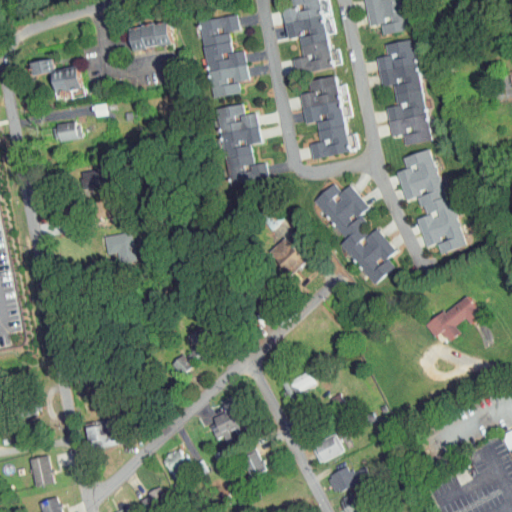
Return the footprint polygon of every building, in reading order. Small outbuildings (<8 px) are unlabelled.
[(323,61),(312,0),(284,0),(274,2),(279,31),(298,28),(298,29),(290,30),(294,50),(283,52),(286,67),(323,61)] [(397,23),(393,0),(356,0),(359,19),(371,17),(372,27),(397,23)] [(202,91),(230,87),(229,75),(239,73),(234,44),(222,46),(219,25),(230,23),(227,8),(190,14),(202,91)] [(126,41),(163,37),(161,16),(123,20),(126,41)] [(420,134),(403,32),(375,37),(377,49),(366,51),(371,80),(383,78),(387,99),(376,101),(380,128),(403,124),(403,126),(394,128),(395,139),(420,134)] [(24,68),(46,65),(44,52),(22,55),(24,68)] [(72,82),(71,61),(46,62),(47,84),(72,82)] [(340,145),(327,69),(300,73),(302,85),(291,87),(296,116),(308,114),(312,135),(301,137),(304,151),(340,145)] [(252,136),(246,106),(235,108),(232,97),(207,102),(221,177),(258,171),(256,156),(244,158),(240,138),(252,136)] [(46,136),(71,131),(68,114),(43,119),(46,136)] [(456,240),(441,189),(435,191),(421,143),(394,151),(397,163),(388,165),(396,193),(407,190),(410,201),(416,200),(418,209),(408,212),(416,240),(427,237),(430,247),(456,240)] [(98,179),(97,163),(73,164),(73,180),(98,179)] [(304,194),(335,233),(330,237),(363,278),(385,261),(378,252),(386,245),(367,221),(362,225),(349,209),(359,201),(340,177),(331,185),(325,177),(304,194)] [(95,230),(98,248),(107,246),(109,257),(127,254),(121,225),(95,230)] [(285,265),(298,253),(277,230),(264,242),(285,265)] [(416,319),(425,330),(432,325),(439,335),(451,326),(446,320),(457,312),(461,317),(473,308),(459,288),(416,319)] [(175,333),(192,352),(209,337),(192,318),(175,333)] [(163,359),(172,369),(189,353),(180,343),(163,359)] [(273,376),(280,393),(288,390),(287,386),(307,377),(301,364),(273,376)] [(79,420),(81,441),(116,437),(115,426),(98,428),(97,418),(79,420)] [(511,418),(495,426),(511,464),(511,418)] [(310,457),(335,445),(326,428),(302,440),(310,457)] [(163,471),(180,464),(171,443),(154,451),(163,471)] [(233,450),(241,470),(257,464),(249,444),(233,450)] [(20,452),(26,480),(45,476),(39,448),(20,452)] [(318,470),(325,486),(361,472),(356,461),(342,466),(340,461),(318,470)] [(131,491),(138,507),(161,496),(154,480),(131,491)] [(338,510),(354,504),(347,487),(331,493),(338,510)] [(35,511),(54,511),(49,490),(31,495),(35,511)] [(99,509),(100,511),(117,511),(113,502),(99,509)]
